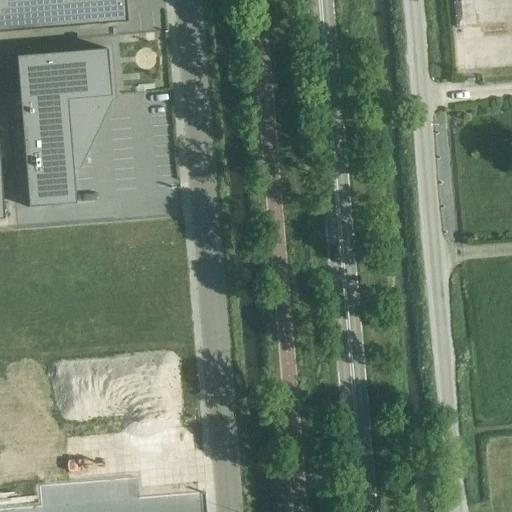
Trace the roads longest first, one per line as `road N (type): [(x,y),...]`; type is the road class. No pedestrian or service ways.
road 1 (tertiary): [(367,511),(322,0)]
road 2 (unclassified): [(232,511),(187,0)]
road 3 (unclassified): [(460,511),(416,0)]
